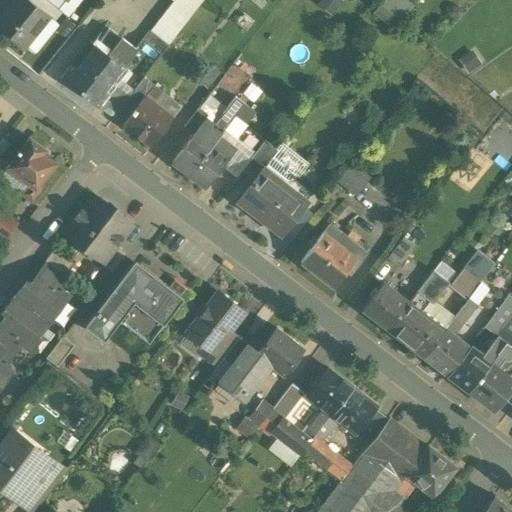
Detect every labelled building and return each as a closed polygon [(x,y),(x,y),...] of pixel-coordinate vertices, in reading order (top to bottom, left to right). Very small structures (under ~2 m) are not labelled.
[(49,19),(25,0),(15,0),(0,19),(0,27),(25,48),(49,19)] [(45,0),(26,0),(49,19),(54,23),(62,14),(58,10),(45,0)] [(66,1),(64,0),(45,0),(58,10),(66,1)] [(174,0),(167,11),(185,25),(204,0),(174,0)] [(401,30),(417,3),(412,0),(388,0),(379,16),(401,30)] [(167,11),(150,32),(167,46),(169,46),(185,25),(167,11)] [(108,29),(77,71),(71,66),(70,67),(70,68),(63,77),(62,78),(85,96),(86,95),(101,106),(102,105),(115,87),(128,71),(123,67),(136,50),(121,39),(108,29)] [(150,32),(149,31),(141,41),(160,55),(167,46),(150,32)] [(154,86),(144,79),(129,97),(128,99),(137,106),(145,97),(153,103),(161,92),(154,86)] [(129,97),(115,87),(102,105),(103,110),(110,115),(115,115),(128,99),(129,97)] [(153,103),(145,97),(137,106),(125,122),(123,125),(151,147),(182,108),(161,92),(153,103)] [(236,98),(215,125),(223,131),(220,136),(228,142),(233,137),(235,138),(244,127),(243,126),(254,112),(236,98)] [(137,106),(128,99),(115,115),(125,122),(137,106)] [(199,108),(184,128),(194,135),(207,119),(209,116),(199,108)] [(194,135),(172,163),(189,175),(220,136),(223,131),(215,125),(207,119),(194,135)] [(220,136),(189,175),(206,189),(221,169),(236,149),(228,142),(220,136)] [(45,150),(30,139),(8,167),(30,184),(35,188),(39,182),(54,163),(42,154),(45,150)] [(250,159),(243,168),(256,178),(264,169),(278,151),(265,141),(250,159)] [(236,149),(221,169),(235,179),(243,168),(250,159),(236,149)] [(294,180),(289,188),(264,169),(256,178),(242,197),(266,216),(263,220),(281,234),(313,194),(294,180)] [(35,188),(30,184),(22,194),(32,201),(44,186),(39,182),(35,188)] [(108,207),(96,197),(85,211),(84,210),(65,234),(103,263),(104,264),(117,247),(133,226),(119,216),(121,213),(110,204),(108,207)] [(14,224),(0,212),(0,235),(3,238),(14,224)] [(330,224),(301,262),(334,287),(345,272),(350,275),(361,260),(341,245),(347,237),(330,224)] [(403,238),(387,259),(399,267),(414,247),(403,238)] [(117,247),(104,264),(103,263),(100,265),(112,274),(127,255),(117,247)] [(73,266),(54,252),(46,262),(48,263),(65,276),(73,266)] [(136,262),(86,327),(104,341),(119,321),(149,343),(184,299),(181,296),(186,289),(175,281),(169,288),(136,262)] [(65,276),(48,263),(39,275),(61,292),(70,280),(65,276)] [(468,264),(463,270),(470,276),(475,269),(468,264)] [(470,276),(463,270),(451,286),(468,300),(480,283),(470,276)] [(445,330),(421,311),(429,301),(432,302),(433,303),(448,283),(434,271),(410,302),(389,330),(424,357),(445,330)] [(39,275),(35,272),(16,298),(49,323),(68,298),(61,292),(39,275)] [(410,302),(384,282),(362,309),(389,330),(410,302)] [(218,292),(207,306),(203,306),(198,312),(198,318),(187,333),(211,351),(213,353),(229,331),(244,312),(218,292)] [(511,299),(508,296),(484,327),(497,336),(507,343),(511,346),(511,299)] [(49,323),(16,298),(0,317),(0,325),(22,342),(29,348),(49,323)] [(459,311),(446,329),(454,335),(467,317),(459,311)] [(22,342),(0,325),(0,344),(13,354),(22,342)] [(259,350),(256,353),(270,364),(284,375),(304,349),(276,328),(259,350)] [(445,330),(424,357),(448,375),(469,346),(454,335),(446,329),(445,330)] [(229,331),(213,353),(211,351),(207,356),(208,357),(219,365),(224,358),(239,339),(229,331)] [(211,351),(187,333),(179,342),(205,362),(208,357),(207,356),(211,351)] [(239,339),(224,358),(234,366),(251,343),(241,335),(239,339)] [(497,336),(482,356),(469,346),(448,375),(469,391),(491,363),(507,343),(497,336)] [(63,338),(47,359),(58,368),(74,347),(63,338)] [(234,366),(221,382),(242,398),(260,376),(261,376),(270,364),(256,353),(259,350),(251,343),(234,366)] [(511,346),(507,343),(491,363),(501,370),(511,355),(511,346)] [(13,354),(0,344),(0,363),(4,366),(13,354)] [(0,363),(0,386),(11,372),(4,366),(0,363)] [(491,363),(469,391),(495,411),(511,389),(511,378),(501,370),(491,363)] [(329,368),(307,396),(325,410),(332,415),(354,387),(329,368)] [(273,409),(258,427),(269,436),(272,433),(271,432),(283,418),(284,419),(301,397),(301,396),(304,393),(292,384),(273,409)] [(354,387),(332,415),(356,434),(378,406),(354,387)] [(263,401),(249,419),(258,427),(273,409),(263,401)] [(305,435),(305,436),(312,442),(315,438),(332,415),(325,410),(305,435)] [(388,417),(350,468),(388,496),(393,490),(406,473),(426,446),(388,417)] [(283,418),(271,432),(272,433),(301,456),(304,451),(312,442),(305,436),(305,435),(284,419),(283,418)] [(47,456),(14,430),(0,447),(0,487),(0,488),(4,483),(20,495),(31,480),(42,466),(40,465),(47,456)] [(335,453),(315,438),(312,442),(304,451),(324,467),(335,453)] [(426,446),(406,473),(415,481),(433,494),(455,465),(428,445),(426,446)] [(47,456),(40,465),(42,466),(31,480),(48,493),(66,470),(47,456)] [(350,468),(316,511),(378,511),(390,498),(388,496),(350,468)] [(406,473),(393,490),(403,498),(415,481),(406,473)] [(393,490),(388,496),(390,498),(378,511),(405,511),(397,505),(403,498),(393,490)] [(511,511),(511,509),(495,496),(482,511),(511,511)]
